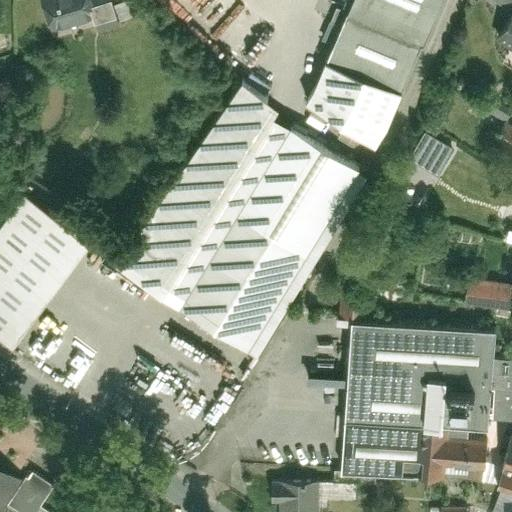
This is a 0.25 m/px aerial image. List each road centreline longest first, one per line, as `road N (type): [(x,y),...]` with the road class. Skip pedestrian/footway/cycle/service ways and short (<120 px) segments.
road 1 (unknown): [(178,501),(324,267)]
road 2 (residential): [(0,380),(193,511)]
